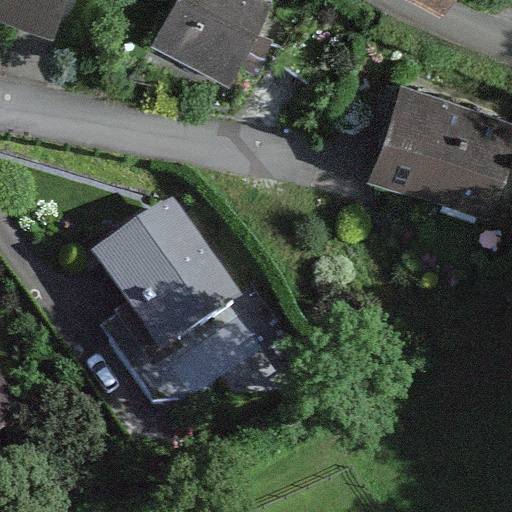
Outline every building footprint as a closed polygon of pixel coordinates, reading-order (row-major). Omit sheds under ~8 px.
[(75,0),(0,0),(68,22),(75,0)] [(281,8),(265,0),(189,0),(167,45),(243,83),(281,8)] [(511,200),(511,123),(418,93),(391,177),(507,215),(511,200)] [(182,213),(111,260),(176,357),(247,310),(182,213)] [(0,376),(0,459),(39,431),(0,376)]
